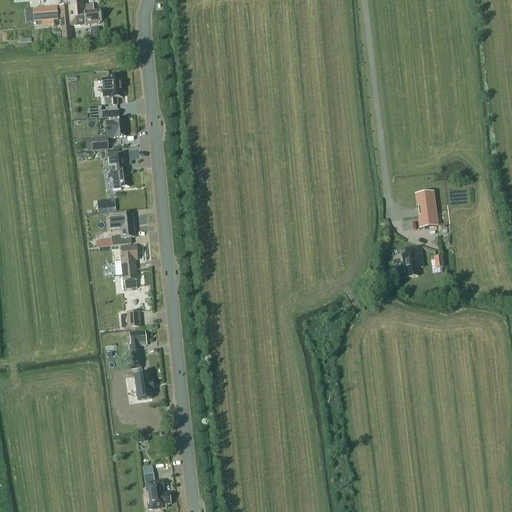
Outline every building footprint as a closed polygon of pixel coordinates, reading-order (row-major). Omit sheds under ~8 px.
[(86,25),(85,25),(95,24),(96,26),(99,25),(99,24),(100,24),(99,12),(92,12),(92,9),(93,9),(93,5),(83,6),(83,5),(82,0),(66,0),(67,7),(59,8),(59,9),(60,24),(62,44),(70,43),(68,27),(86,25)] [(34,24),(46,23),(45,9),(33,10),(34,24)] [(107,89),(108,100),(109,107),(117,106),(116,99),(122,99),(120,77),(108,78),(109,88),(107,89)] [(101,112),(102,119),(118,118),(118,110),(101,112)] [(101,112),(89,113),(89,120),(102,119),(101,112)] [(102,139),(91,140),(92,152),(108,151),(107,139),(125,137),(123,121),(119,121),(118,118),(109,119),(109,122),(107,122),(108,130),(101,130),(102,139)] [(113,191),(121,190),(120,189),(130,188),(128,170),(126,170),(124,153),(119,153),(112,154),(107,154),(109,174),(110,173),(111,181),(112,181),(113,191)] [(432,193),(416,195),(419,217),(423,217),(424,229),(436,227),(432,193)] [(148,231),(147,213),(135,213),(136,232),(148,231)] [(120,228),(121,237),(112,238),(113,247),(122,246),(130,245),(129,238),(134,237),(132,214),(119,216),(119,217),(114,218),(115,229),(120,228)] [(121,262),(120,263),(122,283),(129,282),(135,281),(136,281),(135,266),(132,266),(132,262),(133,262),(132,260),(136,259),(135,247),(120,248),(121,262)] [(406,254),(401,255),(403,270),(405,270),(406,280),(420,278),(418,267),(424,266),(421,247),(405,249),(406,254)] [(443,268),(441,257),(434,258),(435,269),(443,268)] [(140,329),(139,313),(126,314),(127,330),(140,329)] [(129,344),(128,344),(130,357),(129,357),(131,370),(140,368),(138,352),(137,352),(137,349),(143,348),(142,344),(146,344),(144,333),(127,336),(129,344)] [(152,399),(151,391),(153,391),(152,383),(150,383),(148,375),(134,377),(138,401),(152,399)] [(139,445),(149,445),(149,436),(139,436),(139,445)] [(149,493),(149,492),(153,492),(155,503),(149,503),(150,510),(160,509),(163,504),(172,503),(170,492),(163,493),(162,488),(165,488),(164,480),(154,482),(153,474),(143,476),(146,494),(149,493)]
